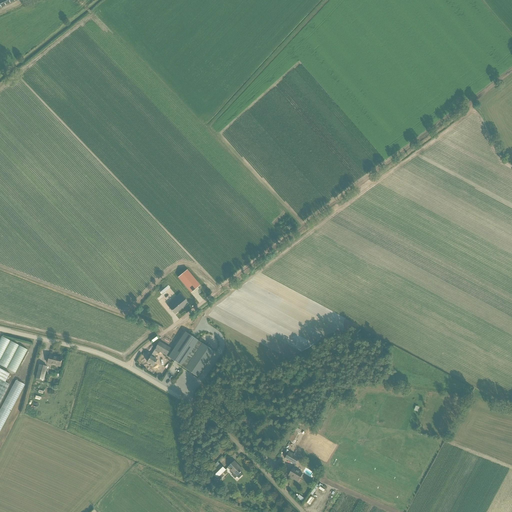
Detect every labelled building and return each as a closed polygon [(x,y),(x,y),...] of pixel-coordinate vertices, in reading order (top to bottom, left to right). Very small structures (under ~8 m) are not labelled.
[(200,285),(187,270),(178,277),(191,293),(200,285)] [(162,287),(159,290),(162,294),(165,291),(170,287),(166,284),(162,287)] [(174,302),(168,307),(176,316),(189,305),(181,296),(178,298),(180,301),(176,304),(174,302)] [(228,317),(310,347),(318,327),(235,297),(228,317)] [(212,324),(293,352),(296,344),(215,315),(212,324)] [(147,362),(153,365),(153,366),(157,360),(154,358),(158,351),(168,357),(174,361),(197,377),(214,352),(185,332),(173,350),(159,342),(154,351),(151,355),(147,362)] [(0,364),(20,374),(31,350),(4,337),(0,344),(0,364)] [(49,355),(47,364),(60,367),(61,362),(61,361),(62,358),(61,358),(61,359),(53,357),(54,356),(49,355)] [(44,380),(46,371),(47,367),(39,365),(38,370),(36,378),(44,380)] [(0,401),(7,389),(9,384),(5,382),(10,374),(0,368),(0,401)] [(242,419),(250,426),(254,421),(246,414),(242,419)] [(289,440),(295,444),(300,434),(294,430),(289,440)] [(295,465),(298,460),(299,458),(289,452),(285,459),(295,465)] [(234,461),(228,468),(237,476),(240,473),(241,472),(242,471),(237,465),(237,464),(234,461)] [(217,478),(222,473),(226,470),(220,464),(212,473),(217,478)] [(298,481),(301,477),(302,474),(293,468),(289,476),(292,478),(292,477),(298,481)]
